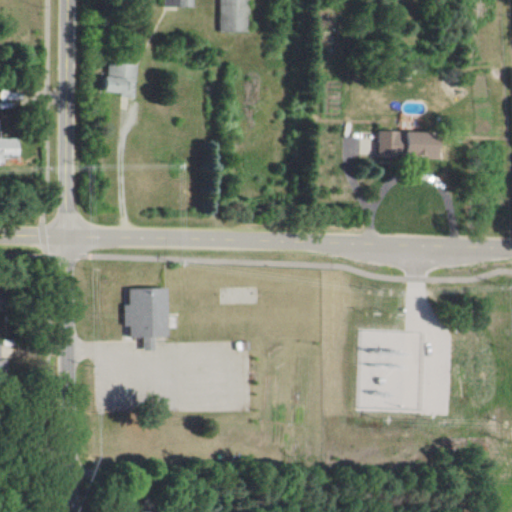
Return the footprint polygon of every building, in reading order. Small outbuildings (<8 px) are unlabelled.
[(245,32),(245,0),(217,0),(217,32),(245,32)] [(131,97),(132,64),(103,63),(103,76),(94,76),(93,92),(115,93),(115,97),(131,97)] [(371,156),(433,158),(433,139),(425,139),(425,133),(372,131),(371,156)] [(0,158),(12,159),(13,139),(0,138),(0,158)] [(161,337),(160,288),(121,289),(121,304),(119,304),(120,338),(137,338),(137,351),(148,351),(148,337),(161,337)]
